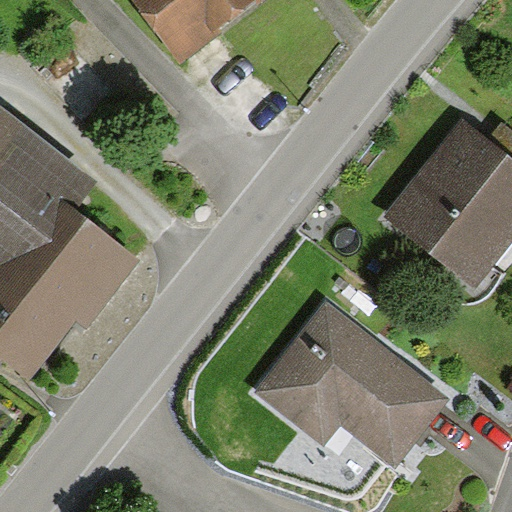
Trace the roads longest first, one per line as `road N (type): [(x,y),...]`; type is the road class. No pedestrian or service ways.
road 1 (secondary): [(278,189),(101,416)]
road 2 (residential): [(278,189),(86,0)]
road 3 (secondary): [(429,0),(278,189)]
road 4 (residential): [(246,511),(187,483),(101,416)]
road 5 (secondary): [(101,416),(18,511)]
